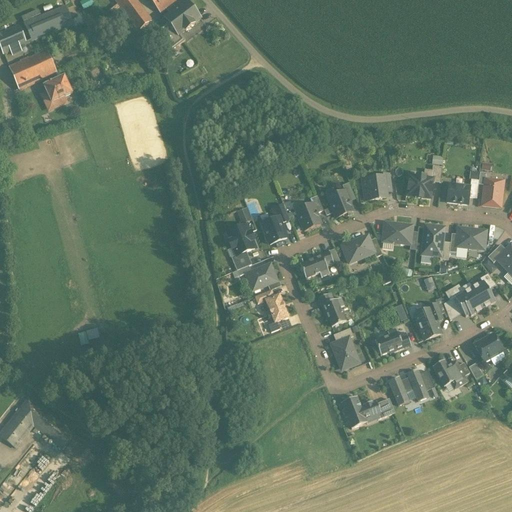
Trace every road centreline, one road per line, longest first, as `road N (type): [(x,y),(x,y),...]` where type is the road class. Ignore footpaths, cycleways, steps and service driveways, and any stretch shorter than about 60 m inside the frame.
road 1 (residential): [(259,57),(179,115),(217,312),(198,496),(177,510),(13,367)]
road 2 (residential): [(502,318),(340,387),(328,378),(285,257),(397,209),(511,226)]
road 3 (unclassified): [(259,57),(296,95),(331,115),(368,122),(511,113)]
